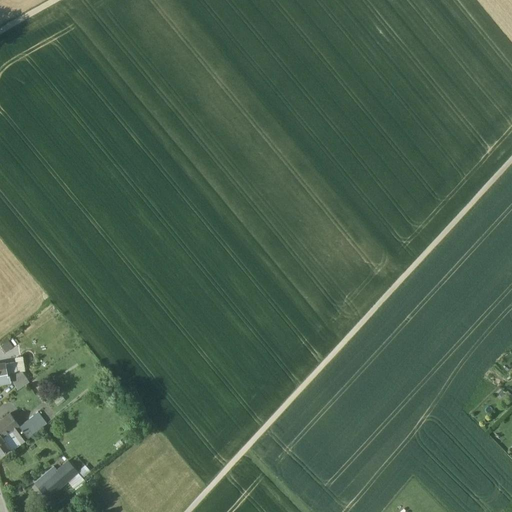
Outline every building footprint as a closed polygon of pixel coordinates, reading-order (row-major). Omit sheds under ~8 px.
[(15,361),(5,363),(7,374),(9,374),(17,372),(15,361)] [(5,363),(0,363),(0,381),(10,380),(9,374),(7,374),(5,363)] [(22,371),(17,372),(9,374),(10,380),(12,380),(17,389),(29,381),(22,371)] [(46,423),(37,411),(19,425),(28,437),(46,423)] [(10,413),(0,419),(0,430),(3,435),(10,429),(18,423),(10,413)] [(19,425),(12,430),(12,431),(21,443),(28,437),(19,425)] [(12,431),(10,429),(3,435),(1,436),(10,448),(11,450),(21,443),(12,431)] [(1,436),(0,434),(0,455),(10,448),(1,436)] [(53,475),(51,477),(58,485),(59,486),(67,479),(77,470),(68,461),(57,471),(53,475)] [(53,466),(49,470),(53,475),(57,471),(53,466)] [(49,470),(35,483),(39,487),(51,477),(53,475),(49,470)] [(77,470),(67,479),(72,485),(74,488),(85,480),(77,470)] [(51,477),(39,487),(46,495),(58,485),(51,477)]
